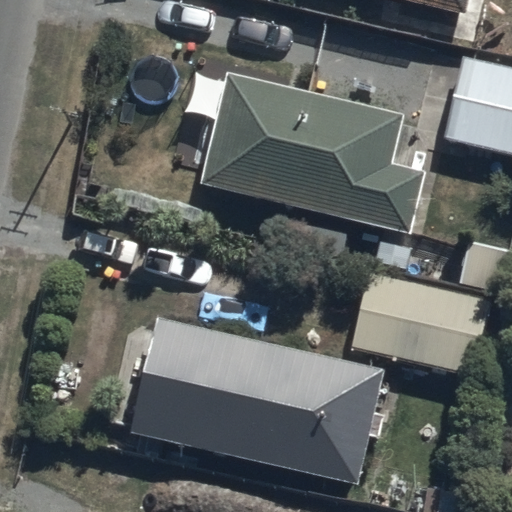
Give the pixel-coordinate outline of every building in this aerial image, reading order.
[(466,0),(398,0),(462,17),(466,0)] [(511,70),(460,58),(442,141),(511,158),(511,70)] [(403,119),(228,75),(199,185),(410,238),(426,172),(392,164),(403,119)] [(467,242),(461,259),(454,283),(502,295),(511,253),(467,242)] [(491,303),(367,273),(346,350),(472,381),(491,303)] [(382,372),(155,317),(125,431),(354,487),(382,372)]
